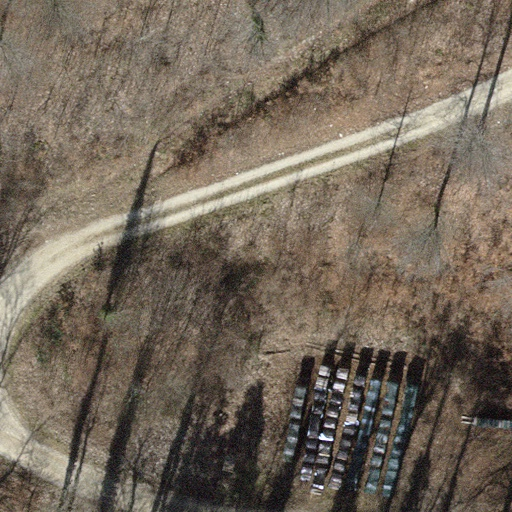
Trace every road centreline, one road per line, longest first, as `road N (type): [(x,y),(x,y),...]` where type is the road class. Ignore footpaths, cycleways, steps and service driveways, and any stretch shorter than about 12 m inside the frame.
road 1 (track): [(511,82),(410,132),(65,256),(0,330)]
road 2 (track): [(65,256),(138,175),(405,0)]
road 3 (track): [(0,429),(217,511)]
